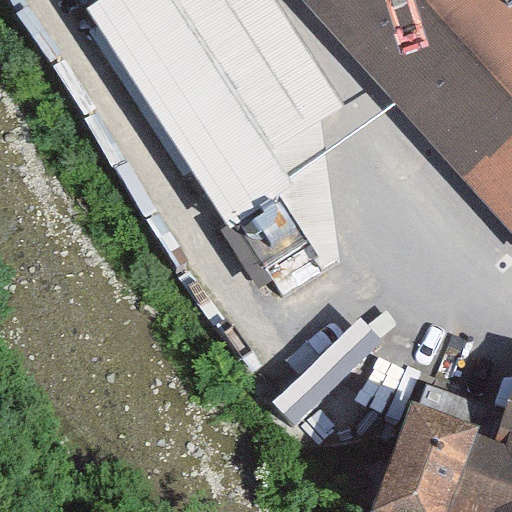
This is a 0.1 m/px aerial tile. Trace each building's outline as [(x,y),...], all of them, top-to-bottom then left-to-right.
[(80,0),(93,19),(121,0),(80,0)] [(306,116),(234,0),(121,0),(93,19),(282,293),(334,261),(306,116)] [(511,25),(510,28),(484,0),(327,0),(400,80),(398,81),(511,213),(511,25)] [(511,410),(506,427),(423,397),(411,429),(467,450),(494,460),(492,463),(511,470),(511,410)] [(443,511),(467,450),(411,429),(408,437),(379,511),(443,511)] [(511,511),(511,470),(492,463),(494,460),(467,450),(443,511),(511,511)]
